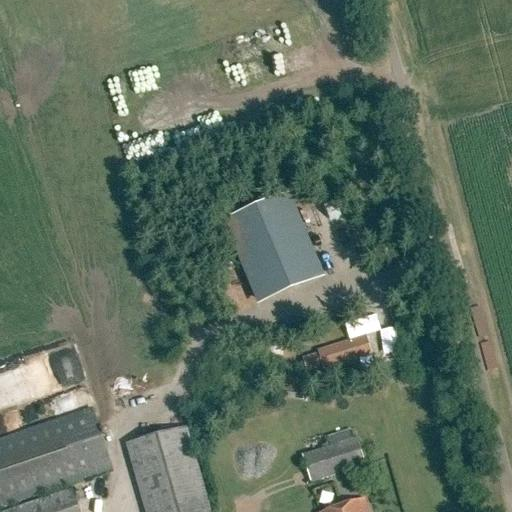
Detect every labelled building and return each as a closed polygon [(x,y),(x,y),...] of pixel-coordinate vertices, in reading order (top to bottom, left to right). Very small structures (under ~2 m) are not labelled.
[(216,81),(174,86),(176,107),(218,101),(216,81)] [(229,220),(262,306),(330,280),(297,194),(229,220)] [(326,371),(376,359),(370,337),(320,348),(326,371)] [(30,400),(92,380),(83,351),(20,371),(30,400)] [(0,440),(0,508),(114,470),(93,409),(0,440)] [(211,511),(188,428),(128,445),(146,511),(211,511)] [(303,456),(311,483),(365,466),(357,438),(303,456)] [(5,511),(80,511),(73,489),(5,511)] [(369,511),(365,499),(327,511),(369,511)]
